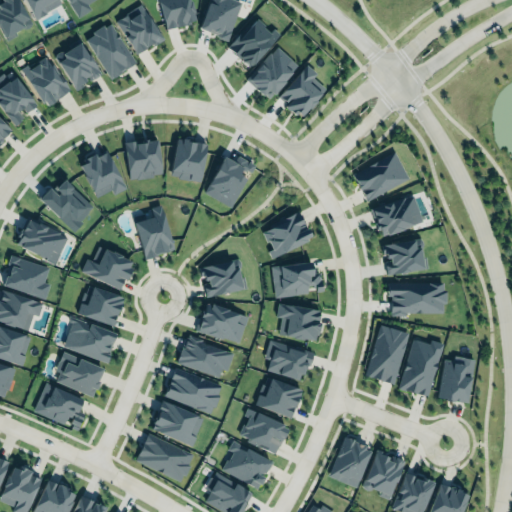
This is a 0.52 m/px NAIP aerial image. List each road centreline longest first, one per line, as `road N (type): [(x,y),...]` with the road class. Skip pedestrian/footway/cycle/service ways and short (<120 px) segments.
road 1 (residential): [(275,511),(331,396),(353,320),(350,262),(314,175),(228,111),(136,102),(69,125),(0,189)]
road 2 (tertiary): [(502,511),(511,452),(508,320),(493,258),(440,142),(384,68),(313,0)]
road 3 (residential): [(314,175),(451,51),(511,10)]
road 4 (residential): [(480,0),(435,25),(296,155)]
road 5 (residential): [(0,421),(185,511)]
road 6 (residential): [(94,462),(163,298)]
road 7 (residential): [(136,102),(188,57),(200,60),(228,111)]
road 8 (residential): [(331,396),(443,441)]
